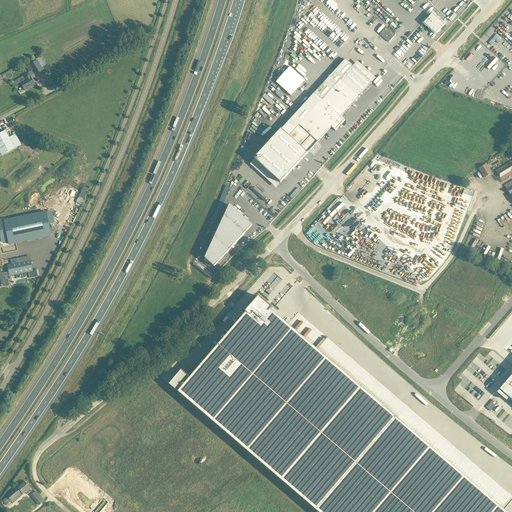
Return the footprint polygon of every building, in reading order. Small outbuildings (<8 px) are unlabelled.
[(425,24),(424,26),(426,27),(427,26),(428,27),(428,28),(430,29),(432,31),(436,34),(438,32),(439,33),(441,31),(439,30),(444,24),(441,21),(439,20),(437,18),(436,16),(433,14),(424,23),(425,24)] [(477,50),(481,47),(478,44),(471,52),(473,53),(476,50),(477,50)] [(43,71),(41,66),(37,61),(29,65),(33,71),(36,75),(43,71)] [(314,93),(254,160),(280,183),(292,170),(294,171),(296,169),(295,167),(331,127),(335,131),(339,127),(341,125),(345,121),(341,117),(359,97),(372,83),(353,66),(322,100),(314,93)] [(32,80),(31,78),(28,74),(27,74),(24,77),(18,80),(20,83),(22,86),(25,91),(25,90),(30,86),(31,87),(35,84),(32,80)] [(264,93),(261,96),(271,105),(274,102),(264,93)] [(16,134),(13,136),(9,138),(6,131),(0,133),(0,152),(2,156),(21,145),(17,137),(16,134)] [(511,160),(495,171),(500,179),(511,172),(511,160)] [(478,169),(484,178),(493,173),(487,164),(478,169)] [(77,197),(83,200),(87,191),(81,188),(77,197)] [(243,218),(229,205),(205,259),(214,267),(244,234),(252,226),(250,225),(250,224),(247,221),(249,219),(245,216),(243,218)] [(5,219),(0,219),(0,230),(1,237),(8,236),(9,241),(10,245),(51,236),(48,224),(46,212),(5,221),(5,219)] [(29,256),(41,254),(39,243),(0,251),(0,262),(11,260),(12,264),(7,265),(9,272),(0,273),(0,287),(6,286),(9,286),(9,285),(8,280),(9,279),(10,279),(9,276),(32,271),(33,271),(30,261),(29,256)] [(181,371),(169,385),(316,511),(505,511),(294,331),(270,311),(272,308),(258,297),(245,313),(246,313),(190,378),(181,371)] [(218,301),(209,311),(211,314),(221,304),(218,301)] [(511,374),(499,390),(509,398),(511,400),(511,374)] [(492,400),(486,407),(490,411),(497,404),(492,400)] [(76,474),(62,490),(88,511),(98,511),(108,501),(76,474)] [(26,492),(28,494),(31,491),(30,489),(30,488),(24,481),(7,496),(13,503),(26,492)] [(36,491),(31,496),(33,498),(39,505),(44,501),(36,491)]
